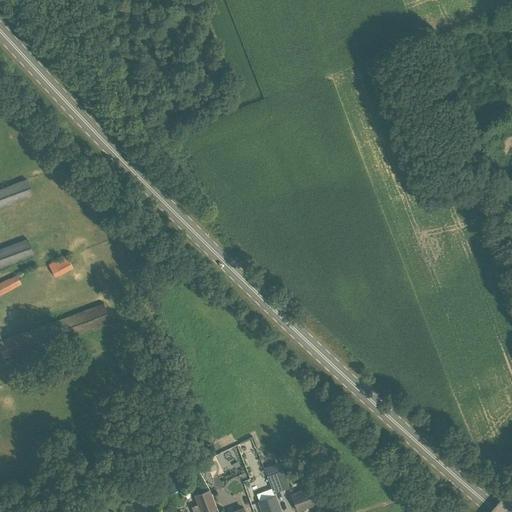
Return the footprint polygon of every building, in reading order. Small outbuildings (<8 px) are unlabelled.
[(0,207),(34,195),(28,179),(0,189),(0,207)] [(145,227),(133,233),(133,234),(127,236),(133,247),(151,238),(145,227)] [(0,267),(35,255),(29,239),(0,249),(0,267)] [(73,267),(68,258),(67,258),(65,254),(48,263),(55,277),(73,267)] [(0,294),(20,283),(16,274),(0,282),(0,294)] [(110,323),(103,303),(0,341),(0,347),(4,358),(41,345),(42,348),(110,323)] [(241,443),(243,451),(254,448),(252,440),(241,443)] [(212,457),(198,464),(203,475),(217,469),(212,457)] [(275,473),(281,490),(289,487),(283,470),(275,473)] [(275,473),(267,476),(273,493),(281,490),(275,473)] [(316,486),(315,486),(313,480),(301,484),(304,490),(291,495),(297,511),(322,502),(316,486)] [(199,494),(195,495),(200,511),(207,511),(216,509),(209,490),(199,494)] [(280,511),(275,496),(259,502),(262,511),(280,511)] [(143,499),(139,509),(144,511),(148,511),(152,503),(143,499)]
